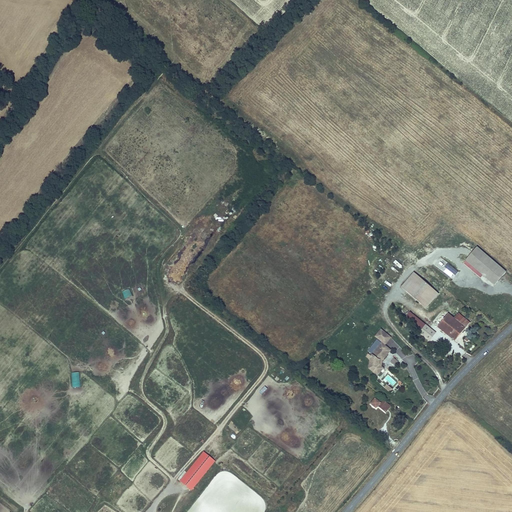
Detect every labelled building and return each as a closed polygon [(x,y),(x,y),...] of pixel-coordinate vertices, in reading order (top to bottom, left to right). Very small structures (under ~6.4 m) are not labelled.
[(477,249),(465,262),(494,286),(506,273),(477,249)] [(458,272),(448,263),(444,267),(455,276),(458,272)] [(409,293),(421,279),(413,272),(401,287),(409,293)] [(426,308),(438,293),(421,279),(409,293),(426,308)] [(122,293),(125,299),(133,296),(130,289),(122,293)] [(426,325),(410,312),(405,318),(421,330),(423,328),(426,325)] [(438,326),(447,316),(442,312),(434,322),(438,326)] [(455,341),(470,323),(461,315),(459,314),(454,320),(448,314),(447,316),(438,326),(438,327),(455,341)] [(438,335),(426,325),(423,328),(436,338),(438,335)] [(377,339),(368,351),(372,354),(371,355),(369,353),(366,356),(369,359),(368,368),(378,375),(383,368),(382,366),(382,361),(391,350),(385,345),(391,337),(381,328),(374,336),(377,339)] [(399,362),(394,358),(391,362),(396,366),(399,362)] [(80,387),(80,372),(72,372),(72,387),(80,387)] [(384,411),(389,405),(384,401),(381,404),(375,399),(371,404),(376,408),(379,405),(380,405),(379,407),(384,411)] [(192,489),(215,460),(204,452),(182,481),(192,489)]
